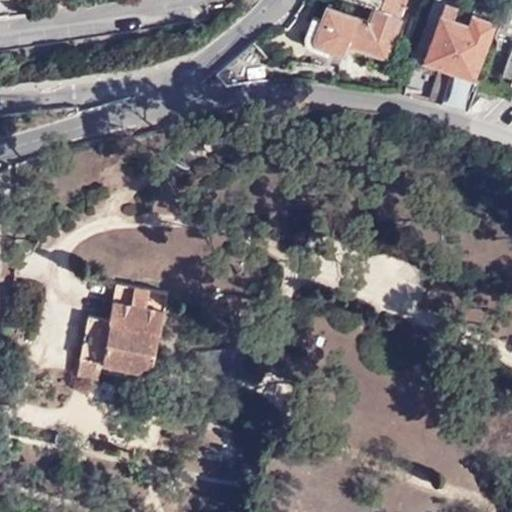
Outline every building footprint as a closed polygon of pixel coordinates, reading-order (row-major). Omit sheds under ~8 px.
[(455,3),(446,0),(436,29),(445,32),(454,7),(455,3)] [(310,51),(313,53),(328,57),(330,49),(344,53),(347,44),(386,58),(401,18),(372,8),(366,24),(314,6),(304,39),(305,43),(307,48),(310,51)] [(425,60),(476,76),(495,17),(471,9),(470,13),(454,7),(445,32),(436,29),(425,60)] [(511,22),(504,29),(497,27),(489,50),(506,56),(500,78),(509,81),(507,88),(511,89),(511,22)] [(233,67),(240,76),(268,54),(260,44),(233,67)] [(441,103),(469,112),(477,86),(450,76),(441,103)] [(167,291),(116,280),(108,316),(87,312),(79,354),(149,368),(157,328),(161,329),(167,291)]
